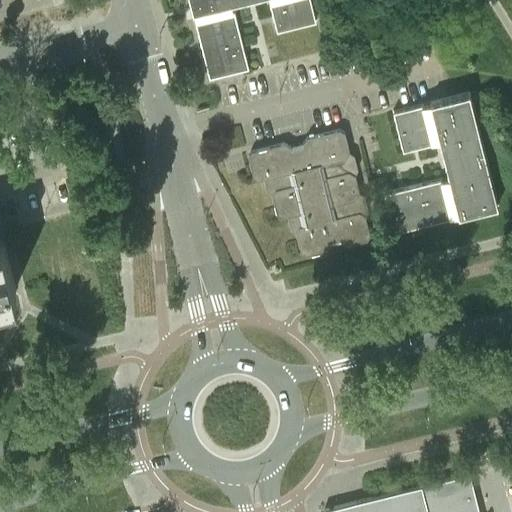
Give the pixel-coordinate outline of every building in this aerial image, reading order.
[(189,0),(192,11),(194,11),(195,18),(194,18),(209,76),(248,66),(234,8),(232,8),(231,2),(236,0),(268,0),(276,30),(316,20),(310,0),(189,0)] [(497,205),(469,90),(429,100),(429,102),(423,103),(422,102),(392,110),(402,149),(432,142),(432,140),(439,139),(448,176),(441,178),(441,177),(383,191),(393,231),(451,216),(451,215),(457,213),(458,215),(497,205)] [(251,150),(248,155),(253,175),(258,178),(264,176),(267,189),(271,192),(277,213),(281,215),(288,214),(291,227),(295,229),(300,250),(305,253),(324,248),(327,243),(342,239),(347,242),(366,238),(369,233),(364,213),(359,210),(356,196),(359,191),(354,173),(349,170),(346,155),(349,150),(344,131),(339,128),(306,136),(303,141),(288,145),(283,142),(251,150)] [(0,290),(2,290),(13,287),(13,289),(15,288),(2,234),(1,230),(0,230),(0,290)] [(478,511),(469,472),(370,497),(323,509),(324,511),(478,511)]
